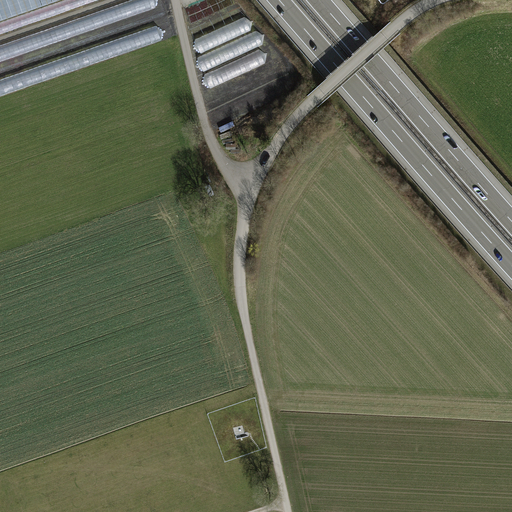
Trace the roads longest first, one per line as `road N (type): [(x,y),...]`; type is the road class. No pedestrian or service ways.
road 1 (motorway): [(278,0),(511,265)]
road 2 (motorway): [(511,220),(319,0)]
